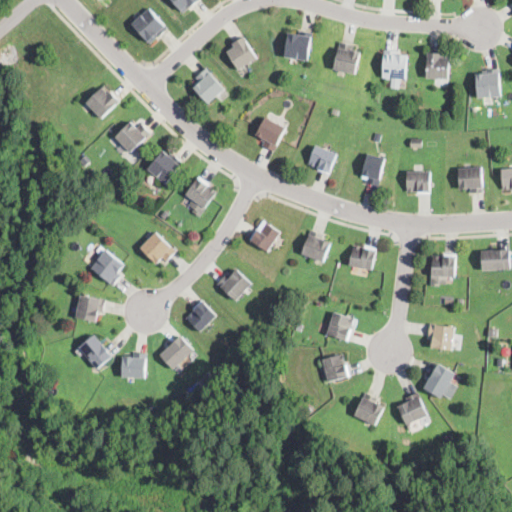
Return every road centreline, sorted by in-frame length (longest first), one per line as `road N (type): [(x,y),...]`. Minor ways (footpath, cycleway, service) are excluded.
road 1 (tertiary): [(511,222),(412,226),(301,195),(233,159),(149,87)]
road 2 (residential): [(291,0),(375,22),(483,28)]
road 3 (residential): [(257,174),(211,253),(149,311)]
road 4 (residential): [(149,87),(229,14),(274,0)]
road 5 (residential): [(412,226),(392,354)]
road 6 (tertiary): [(149,87),(66,0)]
